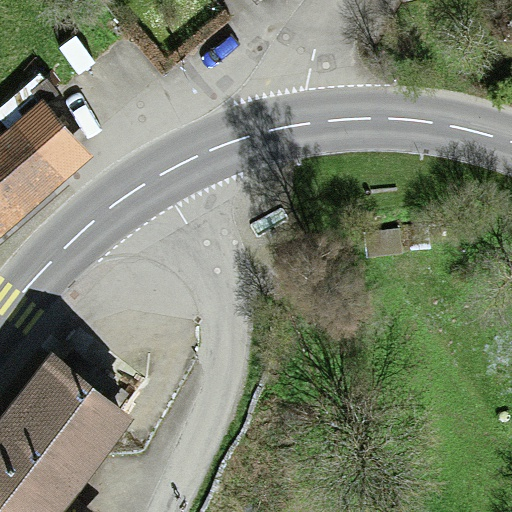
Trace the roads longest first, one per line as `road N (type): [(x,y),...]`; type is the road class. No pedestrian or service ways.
road 1 (residential): [(156,175),(221,280),(233,330),(219,385),(159,511)]
road 2 (tertiary): [(156,175),(80,230),(0,319)]
road 3 (tertiary): [(511,142),(380,117),(305,121)]
road 4 (tertiary): [(305,121),(243,137),(156,175)]
road 5 (residential): [(343,0),(315,47),(305,121)]
